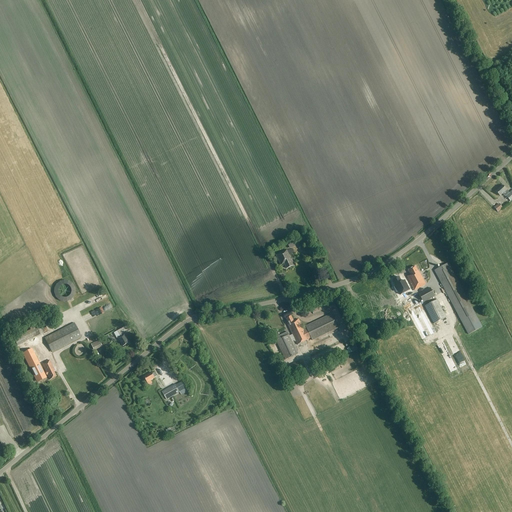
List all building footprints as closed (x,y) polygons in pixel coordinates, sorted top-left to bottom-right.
[(503,194),(505,192),(505,191),(507,190),(502,185),(496,191),(500,196),(502,194),(503,194)] [(505,192),(503,194),(502,194),(505,197),(506,196),(507,198),(505,200),(508,204),(511,200),(511,190),(509,193),(507,190),(505,192)] [(494,208),(497,212),(502,209),(499,204),(494,208)] [(287,243),(290,249),(299,245),(296,238),(287,243)] [(294,250),(287,251),(287,250),(276,255),(281,265),(284,263),(287,268),(293,265),(289,257),(290,256),(289,254),(294,253),(294,250)] [(482,327),(448,264),(435,271),(468,334),(482,327)] [(411,275),(407,277),(414,290),(426,284),(420,273),(419,273),(415,266),(408,270),(411,275)] [(397,274),(391,277),(394,282),(394,283),(393,284),(395,288),(396,288),(398,291),(408,287),(403,277),(400,279),(397,274)] [(430,288),(419,294),(423,302),(434,296),(430,288)] [(97,296),(100,301),(111,295),(108,290),(97,296)] [(437,300),(425,306),(434,323),(446,317),(437,300)] [(409,303),(411,308),(407,310),(422,339),(436,332),(421,303),(416,305),(414,301),(409,303)] [(287,323),(295,340),(298,345),(312,338),(312,340),(338,328),(331,314),(306,326),(307,329),(304,330),(299,319),(294,322),(292,316),(286,319),(288,322),(287,323)] [(74,323),(44,338),(52,352),(81,337),(74,323)] [(130,330),(127,326),(117,331),(121,337),(122,336),(121,335),(130,330)] [(22,334),(26,342),(40,335),(36,327),(22,334)] [(277,332),(270,336),(273,343),(277,341),(285,359),(298,353),(289,335),(287,332),(279,336),(277,332)] [(348,335),(352,346),(357,344),(354,333),(348,335)] [(19,346),(26,342),(22,334),(13,338),(16,346),(18,345),(19,346)] [(119,338),(123,346),(129,343),(124,335),(122,336),(121,337),(119,338)] [(452,337),(464,365),(469,363),(457,335),(452,337)] [(91,344),(94,351),(102,347),(99,341),(91,344)] [(361,348),(357,351),(358,353),(356,354),(359,359),(366,354),(361,348)] [(445,351),(456,369),(461,366),(450,348),(445,351)] [(49,360),(42,364),(46,372),(45,373),(47,375),(50,380),(56,376),(54,372),(52,369),(53,369),(49,360)] [(306,368),(302,360),(286,367),(290,376),(306,368)] [(164,365),(157,369),(166,385),(172,381),(164,365)] [(154,379),(154,378),(155,378),(154,378),(157,376),(155,372),(152,374),(151,373),(144,377),(147,382),(147,383),(149,386),(152,384),(151,381),(154,379)] [(162,392),(166,400),(180,393),(176,387),(171,390),(170,388),(162,392)]
